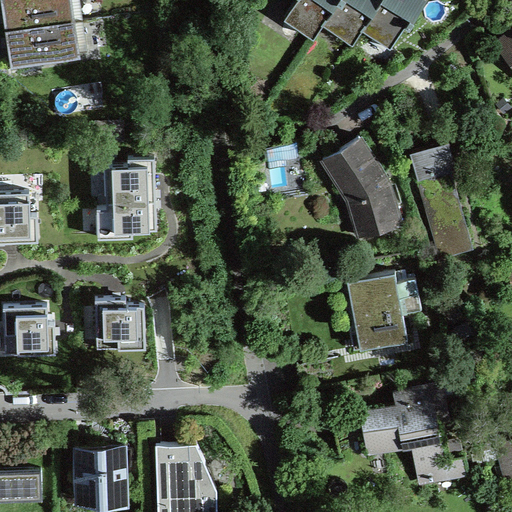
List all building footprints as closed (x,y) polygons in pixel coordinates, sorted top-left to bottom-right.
[(6,11),(8,29),(73,20),(69,0),(26,0),(5,3),(6,11)] [(299,26),(313,35),(322,20),(335,0),(294,0),(284,16),(287,18),(283,24),(282,29),(286,34),(291,35),(295,32),(299,26)] [(362,26),(378,0),(335,0),(322,20),(352,40),(362,26)] [(425,0),(378,0),(362,26),(390,45),(406,22),(409,24),(425,0)] [(10,40),(13,61),(77,52),(73,20),(8,29),(10,40)] [(511,37),(500,47),(505,53),(504,54),(511,64),(511,37)] [(383,173),(384,172),(359,133),(340,145),(323,156),(341,184),(339,186),(340,188),(345,184),(353,196),(363,231),(359,232),(360,234),(400,222),(388,178),(386,179),(383,173)] [(441,255),(473,246),(450,166),(455,165),(448,139),(417,148),(411,149),(441,255)] [(97,211),(98,239),(133,239),(133,234),(150,234),(149,230),(157,230),(155,159),(128,160),(129,170),(112,170),(113,211),(97,211)] [(0,244),(36,243),(35,218),(30,218),(29,196),(0,196),(0,244)] [(395,268),(353,276),(355,290),(362,328),(368,327),(371,343),(407,336),(402,309),(421,306),(415,274),(396,277),(395,268)] [(126,299),(96,300),(97,349),(118,348),(118,352),(145,351),(143,308),(126,308),(126,299)] [(47,306),(3,308),(6,357),(57,354),(55,312),(47,313),(47,306)] [(332,356),(302,362),(307,389),(337,383),(332,356)] [(394,389),(396,402),(361,408),(363,418),(368,450),(413,441),(417,464),(420,463),(423,479),(467,471),(464,453),(445,456),(434,399),(446,396),(443,380),(394,389)] [(511,437),(497,442),(508,480),(511,479),(511,437)] [(217,511),(216,486),(196,439),(165,440),(156,440),(158,511),(217,511)] [(75,443),(76,472),(73,472),(74,475),(76,475),(77,496),(127,494),(125,441),(102,442),(75,443)] [(0,511),(43,511),(41,466),(0,466),(0,511)]
